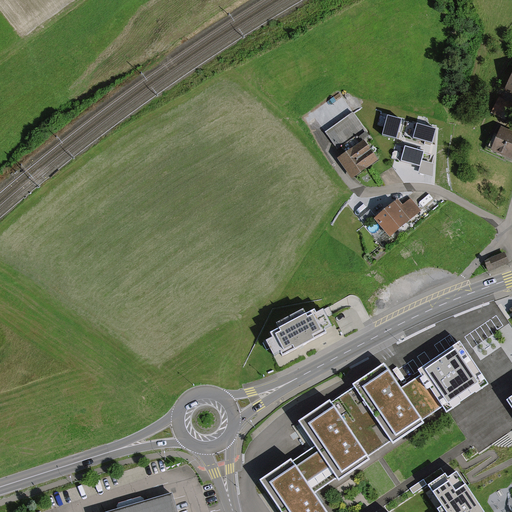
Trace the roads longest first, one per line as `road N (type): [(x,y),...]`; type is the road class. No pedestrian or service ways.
road 1 (primary): [(234,410),(435,307),(511,278)]
road 2 (primary): [(0,487),(180,431)]
